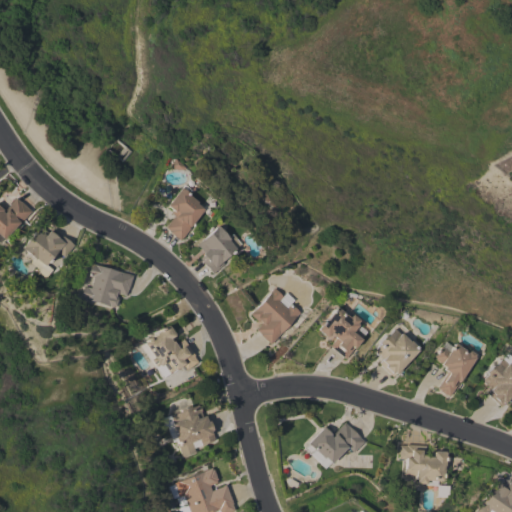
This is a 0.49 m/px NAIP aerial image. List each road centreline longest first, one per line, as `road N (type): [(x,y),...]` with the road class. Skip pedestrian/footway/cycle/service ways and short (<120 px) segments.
road 1 (residential): [(0,127),(48,189),(159,255),(206,307),(232,363),(272,511)]
road 2 (residential): [(240,396),(339,393),(511,447)]
